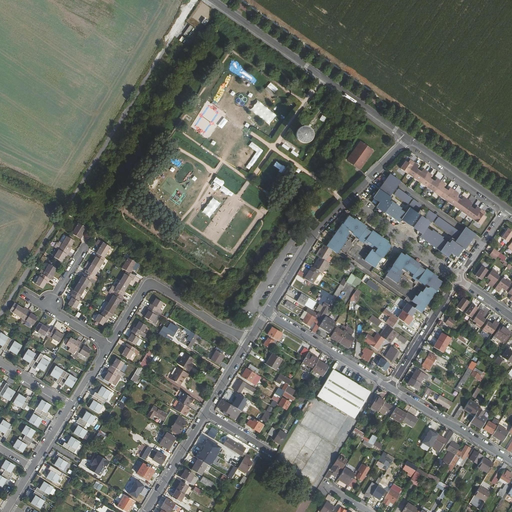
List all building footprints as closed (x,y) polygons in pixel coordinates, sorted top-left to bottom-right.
[(186,36),(193,27),(190,25),(184,34),(186,36)] [(212,112),(205,122),(223,134),(231,122),(228,121),(227,122),(212,112)] [(301,130),(299,130),(297,132),(296,134),(295,137),(296,139),(298,141),(299,142),(302,142),(304,142),(306,141),(308,138),(308,136),(307,133),(306,132),(304,130),(301,130)] [(360,141),(354,151),(356,153),(363,144),(360,141)] [(354,151),(348,160),(359,168),(365,160),(372,150),(363,144),(356,153),(354,151)] [(404,159),(399,167),(406,172),(413,161),(409,158),(407,161),(404,159)] [(413,161),(406,172),(412,177),(418,169),(416,167),(418,164),(413,161)] [(418,169),(412,177),(419,181),(427,171),(422,168),(420,170),(418,169)] [(427,171),(419,181),(426,186),(431,178),(429,177),(431,174),(427,171)] [(377,191),(378,192),(373,200),(378,203),(375,207),(401,225),(404,225),(407,220),(406,217),(398,212),(399,211),(389,205),(384,201),(387,196),(395,185),(397,181),(388,175),(385,179),(377,191)] [(431,178),(426,186),(433,191),(440,180),(435,177),(433,180),(431,178)] [(440,180),(433,191),(439,196),(445,188),(443,186),(445,183),(440,180)] [(445,188),(439,196),(446,200),(454,190),(449,187),(447,189),(445,188)] [(395,190),(391,196),(405,205),(409,199),(395,190)] [(454,190),(446,200),(453,205),(458,197),(456,196),(458,193),(454,190)] [(387,196),(384,201),(389,205),(392,200),(387,196)] [(458,197),(453,205),(460,210),(467,199),(462,196),(460,199),(458,197)] [(467,199),(460,210),(466,215),(472,207),(470,205),(472,203),(467,199)] [(410,201),(406,206),(415,212),(418,206),(410,201)] [(472,207),(466,215),(473,220),(481,209),(476,205),(474,208),(472,207)] [(481,209),(473,220),(480,224),(486,217),(483,215),(485,212),(481,209)] [(426,212),(422,217),(430,222),(434,217),(426,212)] [(346,218),(328,243),(338,250),(345,240),(343,239),(347,233),(346,233),(346,232),(345,231),(346,230),(348,231),(348,230),(351,232),(350,234),(358,239),(364,230),(346,218)] [(432,224),(454,239),(457,233),(436,219),(432,224)] [(78,223),(72,233),(80,237),(82,233),(86,227),(78,223)] [(444,255),(447,257),(450,253),(455,257),(460,249),(463,251),(472,239),(474,235),(465,229),(462,233),(455,243),(452,248),(447,245),(446,244),(445,245),(440,241),(440,240),(430,233),(429,233),(421,228),(418,228),(416,233),(416,236),(444,255)] [(511,230),(508,228),(502,237),(508,242),(511,235),(511,230)] [(364,230),(358,239),(363,242),(369,234),(364,230)] [(345,240),(338,250),(345,255),(346,254),(354,259),(353,261),(370,272),(373,268),(364,261),(371,250),(348,234),(345,240)] [(369,234),(363,242),(375,251),(374,252),(371,250),(364,261),(373,268),(388,247),(369,234)] [(58,244),(61,246),(68,251),(71,247),(74,241),(67,236),(62,244),(59,242),(58,244)] [(451,240),(447,245),(452,248),(455,243),(451,240)] [(99,249),(96,253),(98,254),(104,257),(110,247),(103,242),(99,248),(99,249)] [(324,245),(316,256),(319,257),(325,261),(332,251),(326,247),(324,245)] [(61,246),(54,257),(62,261),(66,255),(68,251),(61,246)] [(95,258),(91,264),(99,269),(105,258),(104,257),(98,254),(95,258)] [(400,255),(385,276),(395,283),(399,277),(397,276),(401,271),(400,271),(401,269),(407,273),(408,272),(410,273),(411,273),(413,275),(418,267),(406,259),(400,255)] [(319,257),(313,268),(319,272),(322,273),(328,263),(325,261),(319,257)] [(128,258),(121,268),(126,271),(129,273),(132,268),(135,263),(128,258)] [(88,270),(85,274),(92,278),(96,281),(98,278),(95,276),(99,269),(91,264),(88,262),(85,268),(88,270)] [(49,264),(43,274),(48,277),(49,278),(50,279),(53,274),(57,269),(49,264)] [(311,267),(304,278),(312,283),(319,272),(313,268),(311,267)] [(418,267),(413,275),(412,276),(417,280),(423,271),(418,267)] [(481,267),(474,277),(480,281),(487,271),(481,267)] [(492,270),(486,278),(490,281),(487,285),(491,288),(499,277),(495,275),(497,273),(492,270)] [(126,271),(119,281),(127,286),(131,280),(133,275),(130,274),(129,273),(126,271)] [(423,271),(417,280),(424,285),(425,284),(426,285),(428,286),(430,288),(428,289),(427,288),(427,289),(426,288),(422,293),(421,292),(417,297),(416,296),(412,301),(418,305),(423,309),(441,283),(432,277),(423,271)] [(382,281),(412,301),(416,296),(423,286),(402,272),(399,277),(395,283),(385,276),(382,281)] [(40,273),(34,283),(42,288),(45,282),(48,277),(43,274),(40,273)] [(81,278),(78,283),(85,288),(92,278),(85,274),(84,273),(81,278)] [(318,287),(297,274),(294,279),(305,285),(306,284),(321,293),(321,292),(317,289),(318,287)] [(349,277),(346,282),(356,289),(358,285),(359,283),(361,280),(351,274),(349,277)] [(501,279),(493,290),(498,293),(501,289),(505,292),(511,283),(506,279),(505,281),(501,279)] [(369,280),(366,284),(376,291),(380,287),(369,280)] [(119,281),(115,288),(110,285),(108,288),(121,296),(124,292),(127,286),(119,281)] [(74,289),(72,293),(72,294),(79,298),(85,288),(78,283),(74,289)] [(321,292),(321,293),(324,295),(325,296),(327,293),(318,287),(317,289),(321,292)] [(113,295),(109,302),(116,307),(120,301),(122,297),(121,296),(108,288),(106,291),(113,295)] [(357,289),(350,300),(355,303),(362,292),(357,289)] [(318,304),(322,306),(330,295),(327,293),(325,296),(324,295),(318,304)] [(68,304),(75,309),(79,302),(78,301),(80,298),(79,298),(72,294),(71,297),(72,298),(70,301),(68,304)] [(312,309),(316,301),(300,294),(296,302),(312,309)] [(330,295),(322,306),(323,307),(329,311),(331,306),(329,305),(333,297),(330,295)] [(151,304),(149,307),(157,311),(161,314),(163,311),(160,309),(164,303),(156,298),(154,302),(152,305),(151,304)] [(462,298),(455,308),(461,312),(468,302),(462,298)] [(109,302),(102,312),(109,316),(110,317),(113,313),(116,307),(109,302)] [(10,310),(23,319),(28,311),(23,308),(14,303),(10,310)] [(415,309),(407,303),(402,310),(402,311),(411,317),(416,310),(415,309)] [(471,304),(464,314),(470,318),(477,308),(471,304)] [(147,313),(145,317),(152,322),(156,315),(155,314),(157,311),(149,307),(147,310),(149,311),(147,313)] [(319,312),(315,318),(322,322),(325,317),(329,311),(323,307),(320,313),(319,312)] [(373,320),(371,324),(376,327),(380,321),(360,307),(362,323),(364,324),(366,321),(368,322),(371,318),(373,320)] [(473,320),(476,322),(474,325),(479,329),(485,320),(481,317),(484,313),(479,310),(473,320)] [(28,311),(23,319),(33,325),(38,317),(32,314),(28,311)] [(300,318),(303,320),(308,313),(304,311),(300,318)] [(391,318),(387,324),(395,329),(401,321),(397,318),(387,311),(385,314),(391,318)] [(412,323),(414,320),(411,317),(402,311),(397,318),(401,321),(408,326),(411,322),(412,323)] [(99,314),(94,320),(102,325),(104,321),(106,319),(107,319),(109,316),(102,312),(100,315),(99,314)] [(303,320),(302,322),(310,327),(312,324),(313,322),(319,326),(322,322),(315,318),(308,313),(303,320)] [(319,326),(319,327),(329,333),(335,323),(325,317),(322,322),(319,326)] [(487,322),(481,330),(486,334),(488,332),(491,334),(498,323),(494,320),(491,324),(487,322)] [(134,327),(132,330),(140,334),(144,337),(147,333),(143,332),(147,326),(139,321),(137,325),(136,327),(134,327)] [(46,327),(42,325),(39,322),(34,330),(38,332),(44,336),(45,335),(48,336),(53,329),(50,327),(49,329),(46,327)] [(500,325),(493,336),(502,343),(510,332),(500,325)] [(161,330),(159,334),(165,337),(167,333),(171,335),(174,330),(170,328),(169,330),(163,326),(161,330)] [(387,326),(380,336),(390,343),(397,333),(387,326)] [(268,335),(271,337),(277,341),(281,334),(272,328),(268,335)] [(336,328),(330,337),(347,348),(353,338),(336,328)] [(48,336),(59,342),(63,335),(57,331),(53,329),(48,336)] [(130,336),(128,340),(135,344),(140,338),(138,337),(140,334),(132,330),(131,333),(132,333),(130,336)] [(0,342),(2,342),(4,344),(2,346),(1,349),(4,351),(11,339),(8,337),(5,335),(0,333),(0,342)] [(192,349),(198,335),(194,334),(188,347),(192,349)] [(375,334),(368,345),(372,348),(379,337),(375,334)] [(443,334),(436,345),(445,350),(452,340),(443,334)] [(266,341),(264,345),(269,348),(271,345),(274,346),(277,341),(271,337),(270,340),(269,339),(267,342),(266,341)] [(66,345),(73,350),(71,353),(74,354),(81,344),(76,341),(70,338),(66,345)] [(404,338),(401,342),(408,347),(411,343),(404,338)] [(10,348),(13,349),(13,351),(12,352),(16,355),(22,346),(18,343),(14,341),(11,339),(4,351),(7,353),(9,350),(10,348)] [(81,344),(74,354),(73,357),(76,359),(79,353),(86,358),(91,350),(85,347),(81,344)] [(125,348),(122,354),(129,359),(134,352),(138,355),(140,351),(136,349),(128,344),(125,348)] [(504,346),(499,353),(510,361),(511,359),(511,347),(509,346),(507,348),(504,346)] [(304,348),(300,355),(305,358),(308,353),(309,351),(304,348)] [(35,354),(28,349),(22,358),(27,361),(27,360),(29,359),(31,361),(30,363),(28,365),(32,367),(35,369),(36,367),(38,365),(40,366),(40,368),(40,369),(44,372),(49,362),(45,360),(42,358),(39,362),(33,358),(35,354)] [(363,352),(364,354),(361,358),(366,361),(370,355),(371,352),(365,349),(363,352)] [(388,349),(383,356),(392,362),(398,353),(395,350),(393,353),(388,349)] [(149,350),(146,355),(142,361),(145,363),(152,352),(149,350)] [(216,351),(211,359),(219,364),(222,359),(224,355),(216,351)] [(273,353),(266,365),(275,370),(282,359),(273,353)] [(302,362),(313,368),(318,360),(318,359),(308,353),(305,358),(302,362)] [(186,354),(179,364),(190,371),(194,365),(192,363),(195,359),(186,354)] [(429,354),(421,366),(428,370),(436,358),(429,354)] [(110,369),(118,373),(121,375),(122,376),(124,373),(119,370),(124,363),(117,358),(113,364),(110,369)] [(390,364),(381,358),(378,362),(379,362),(376,366),(384,372),(390,364)] [(312,370),(323,376),(329,367),(318,360),(313,368),(312,370)] [(142,361),(139,366),(146,370),(149,365),(145,363),(142,361)] [(247,369),(255,374),(258,369),(250,364),(247,369)] [(55,376),(57,376),(59,377),(57,379),(56,382),(59,384),(66,372),(63,370),(60,368),(55,366),(50,375),(54,377),(55,376)] [(178,368),(170,379),(180,385),(185,377),(188,378),(189,375),(178,368)] [(241,377),(250,383),(256,374),(255,374),(247,369),(246,368),(241,377)] [(455,390),(460,392),(473,371),(468,368),(455,390)] [(108,373),(104,379),(112,383),(118,373),(110,369),(108,373)] [(417,369),(411,377),(412,378),(418,382),(421,377),(426,381),(429,376),(417,369)] [(333,370),(317,396),(353,418),(370,392),(333,370)] [(471,375),(480,381),(485,373),(482,372),(480,376),(473,371),(471,375)] [(66,381),(68,382),(68,384),(67,385),(72,388),(77,379),(73,376),(70,374),(66,372),(59,384),(63,386),(64,383),(66,381)] [(118,373),(112,383),(115,385),(121,375),(118,373)] [(134,374),(130,380),(136,383),(139,377),(134,374)] [(280,374),(275,382),(279,384),(281,381),(283,382),(285,378),(283,377),(284,376),(280,374)] [(280,385),(278,388),(283,390),(284,391),(288,386),(291,380),(288,378),(283,386),(280,385)] [(412,378),(408,384),(417,389),(421,384),(418,382),(412,378)] [(137,387),(143,390),(148,382),(142,379),(137,387)] [(239,379),(233,390),(240,394),(244,386),(246,383),(239,379)] [(10,390),(9,391),(6,390),(8,387),(9,385),(6,383),(0,392),(0,394),(2,396),(5,398),(10,401),(15,392),(11,389),(10,390)] [(250,389),(248,392),(252,394),(255,389),(246,383),(244,386),(250,389)] [(101,391),(101,393),(100,395),(97,394),(95,392),(93,396),(104,403),(106,399),(108,396),(111,392),(102,386),(99,391),(101,391)] [(295,391),(288,386),(284,391),(292,396),(295,391)] [(477,387),(471,396),(474,398),(480,389),(477,387)] [(282,395),(293,401),(295,398),(292,396),(284,391),(282,395)] [(179,401),(188,407),(190,403),(191,403),(193,399),(182,393),(178,400),(179,401)] [(237,397),(232,405),(240,411),(247,399),(236,393),(235,396),(237,397)] [(25,401),(22,399),(22,398),(23,396),(19,394),(13,403),(17,405),(21,407),(24,409),(31,398),(28,396),(26,398),(25,401)] [(436,401),(449,409),(452,403),(440,395),(436,401)] [(96,402),(94,404),(93,404),(91,404),(89,408),(98,413),(100,409),(102,406),(104,403),(93,396),(91,399),(93,400),(96,402)] [(377,397),(371,407),(378,411),(379,409),(383,402),(384,401),(377,397)] [(278,405),(286,410),(289,406),(285,403),(287,401),(282,398),(278,405)] [(293,402),(299,405),(303,408),(306,404),(302,402),(295,398),(293,401),(293,402)] [(217,406),(224,411),(226,412),(230,415),(231,413),(236,417),(240,411),(232,405),(221,399),(217,406)] [(44,411),(45,409),(47,409),(48,410),(51,405),(42,400),(39,404),(37,407),(35,411),(47,418),(49,414),(46,413),(44,411)] [(469,400),(464,407),(463,409),(474,416),(477,411),(480,406),(469,400)] [(175,409),(186,416),(188,412),(187,412),(189,408),(188,407),(179,401),(175,409)] [(383,402),(379,409),(387,414),(391,406),(383,402)] [(462,405),(454,418),(457,420),(463,409),(464,407),(462,405)] [(155,414),(164,420),(167,414),(154,406),(148,416),(152,419),(155,414)] [(389,416),(400,423),(402,420),(406,413),(395,407),(389,416)] [(474,416),(470,422),(474,425),(475,423),(482,427),(486,420),(480,417),(484,411),(479,409),(477,412),(477,411),(474,416)] [(39,422),(38,420),(40,418),(42,419),(45,421),(47,418),(35,411),(33,414),(31,417),(29,421),(38,427),(40,423),(39,422)] [(264,422),(270,414),(266,411),(260,420),(264,422)] [(91,425),(96,417),(86,412),(84,416),(85,417),(86,418),(84,420),(79,417),(77,421),(75,424),(78,426),(80,427),(79,429),(77,430),(76,429),(73,433),(82,439),(85,434),(87,431),(83,429),(87,422),(91,425)] [(406,413),(402,420),(412,427),(417,419),(406,413)] [(178,417),(171,429),(179,434),(187,422),(178,417)] [(247,425),(260,432),(264,425),(254,419),(253,422),(250,420),(247,425)] [(2,430),(4,430),(6,431),(5,434),(3,436),(7,438),(14,427),(10,425),(7,423),(3,420),(0,424),(0,430),(2,432),(2,430)] [(488,421),(483,429),(492,434),(497,427),(488,421)] [(18,439),(13,447),(22,453),(25,448),(23,448),(23,446),(24,444),(27,445),(29,447),(31,443),(33,440),(31,438),(28,437),(30,435),(31,434),(33,435),(35,431),(26,425),(24,430),(22,433),(21,433),(25,435),(22,442),(18,439)] [(497,427),(492,434),(491,435),(502,442),(508,433),(497,426),(497,427)] [(355,427),(351,432),(360,437),(363,432),(355,427)] [(280,430),(274,441),(281,445),(287,435),(280,430)] [(430,430),(422,443),(431,448),(438,435),(430,430)] [(349,435),(360,441),(361,438),(360,437),(351,432),(349,435)] [(166,433),(160,443),(168,449),(175,438),(166,433)] [(363,439),(365,441),(370,443),(372,445),(377,437),(372,434),(368,440),(364,437),(363,439)] [(70,442),(70,443),(69,446),(67,444),(64,443),(62,446),(74,453),(76,450),(78,446),(80,442),(71,437),(69,441),(70,442)] [(223,445),(241,455),(241,456),(244,458),(245,457),(241,454),(245,449),(241,446),(240,447),(237,445),(236,445),(227,439),(223,445)] [(207,440),(203,447),(216,455),(218,452),(218,451),(220,448),(207,440)] [(449,450),(445,456),(451,460),(455,453),(454,453),(459,446),(451,441),(446,448),(449,450)] [(142,443),(137,453),(142,455),(146,446),(142,443)] [(373,446),(382,451),(384,448),(375,443),(373,446)] [(455,453),(451,460),(448,464),(452,467),(459,456),(463,459),(460,465),(462,466),(469,455),(467,454),(470,448),(465,445),(461,453),(457,450),(455,453)] [(148,456),(153,459),(161,464),(166,456),(158,451),(152,448),(148,456)] [(473,450),(468,458),(476,463),(481,455),(473,450)] [(377,462),(384,466),(382,469),(385,470),(391,460),(386,457),(385,458),(384,457),(387,454),(383,452),(377,462)] [(61,459),(60,461),(58,461),(57,460),(54,465),(63,470),(66,466),(68,463),(70,460),(58,453),(56,456),(59,457),(61,459)] [(244,458),(238,467),(246,472),(252,462),(249,460),(251,457),(246,454),(245,457),(244,458)] [(96,455),(88,470),(99,476),(104,467),(106,468),(109,462),(96,455)] [(339,456),(330,469),(338,474),(346,460),(339,456)] [(482,457),(476,466),(487,473),(493,464),(482,457)] [(198,459),(191,470),(201,476),(207,465),(198,459)] [(0,475),(0,485),(2,487),(4,483),(3,482),(3,480),(4,478),(6,480),(9,481),(11,478),(13,474),(10,473),(8,471),(9,469),(11,469),(12,470),(15,465),(6,460),(3,464),(1,467),(1,468),(5,470),(1,476),(0,475)] [(357,470),(359,471),(356,477),(361,480),(365,475),(364,474),(368,467),(361,463),(357,470)] [(499,467),(493,478),(497,480),(506,465),(503,463),(500,468),(499,467)] [(143,464),(137,474),(148,481),(154,471),(143,464)] [(53,472),(52,474),(50,474),(49,473),(46,478),(55,483),(58,479),(60,476),(56,473),(58,470),(50,466),(48,469),(51,470),(53,472)] [(227,476),(231,479),(238,468),(233,466),(227,476)] [(344,468),(338,478),(345,482),(344,483),(348,485),(352,478),(355,474),(344,468)] [(504,469),(498,480),(501,481),(502,480),(505,482),(506,481),(507,482),(511,474),(504,469)] [(186,471),(181,478),(189,483),(194,476),(186,471)] [(415,471),(409,481),(416,485),(421,477),(423,479),(425,477),(415,471)] [(372,482),(365,493),(370,496),(383,475),(382,474),(380,477),(379,476),(374,484),(372,482)] [(428,475),(426,480),(438,483),(439,478),(428,475)] [(200,481),(207,485),(208,485),(211,487),(213,484),(203,477),(200,481)] [(352,478),(348,486),(351,488),(356,480),(352,478)] [(92,487),(99,490),(102,483),(95,480),(92,487)] [(135,481),(128,493),(137,498),(144,486),(135,481)] [(443,499),(449,486),(438,481),(436,487),(443,490),(439,497),(443,499)] [(48,495),(53,487),(44,482),(41,486),(43,487),(43,488),(42,490),(39,489),(37,487),(35,491),(33,494),(35,496),(38,497),(36,499),(35,500),(33,499),(31,503),(40,509),(42,504),(44,501),(41,499),(45,492),(48,495)] [(181,483),(177,490),(183,495),(188,487),(181,483)] [(147,494),(151,486),(146,484),(142,491),(147,494)] [(392,484),(386,495),(387,495),(383,502),(388,505),(390,501),(393,504),(402,490),(392,484)] [(478,487),(474,495),(484,501),(489,492),(486,490),(485,491),(478,487)] [(0,496),(5,500),(9,494),(0,488),(0,496)] [(377,488),(370,498),(375,501),(377,499),(380,500),(383,495),(380,494),(382,491),(377,488)] [(177,490),(172,498),(180,503),(185,495),(183,495),(177,490)] [(124,499),(120,507),(128,511),(132,504),(124,499)] [(166,499),(161,508),(167,511),(170,511),(173,508),(175,505),(166,499)] [(501,499),(496,506),(504,511),(509,503),(501,499)] [(309,505),(305,511),(316,511),(319,507),(312,502),(310,506),(309,505)] [(326,502),(320,511),(332,511),(335,507),(326,502)] [(402,511),(419,511),(422,508),(420,507),(418,511),(415,510),(416,508),(407,503),(402,511)]
